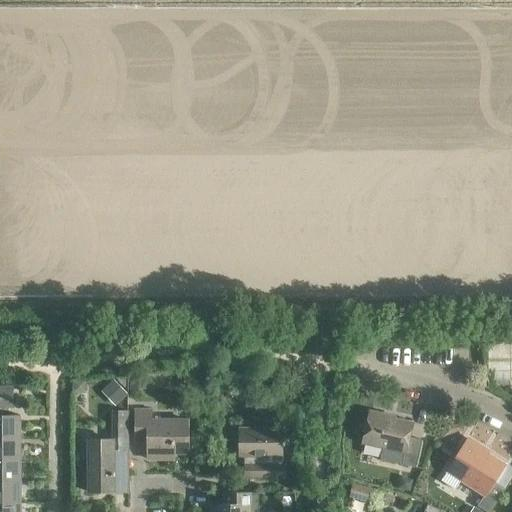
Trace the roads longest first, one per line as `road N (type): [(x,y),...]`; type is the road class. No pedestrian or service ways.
road 1 (residential): [(511,422),(435,386),(319,363)]
road 2 (residential): [(56,511),(54,366)]
